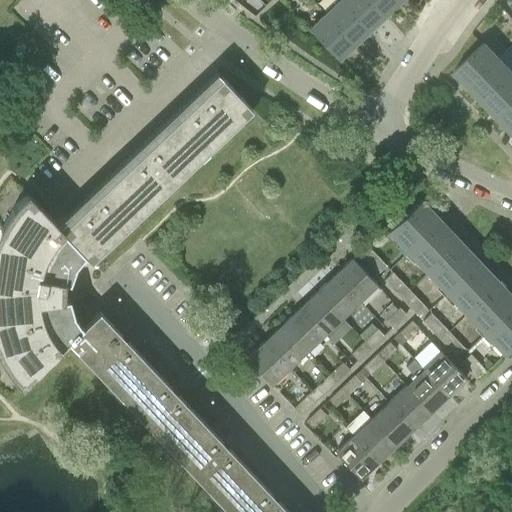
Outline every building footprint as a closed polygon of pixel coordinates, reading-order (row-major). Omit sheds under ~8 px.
[(369,30),(340,0),(339,0),(325,14),(354,44),(369,30)] [(384,16),(369,0),(340,0),(369,30),(384,16)] [(400,1),(398,0),(369,0),(384,16),(400,1)] [(325,14),(310,28),(338,59),(354,44),(325,14)] [(507,50),(493,34),(485,42),(455,70),(469,86),(507,50)] [(511,73),(511,54),(507,50),(469,86),(483,101),(511,73)] [(511,102),(511,73),(483,101),(498,116),(511,102)] [(252,109),(222,77),(199,99),(194,94),(186,101),(191,106),(168,128),(198,159),(252,109)] [(511,102),(498,116),(511,131),(511,102)] [(114,179),(145,210),(198,159),(168,128),(146,149),(140,144),(133,151),(138,156),(114,179)] [(56,223),(85,255),(91,261),(145,210),(114,179),(92,200),(87,194),(79,201),(85,207),(74,217),(68,212),(56,223)] [(22,385),(69,339),(70,340),(74,336),(71,333),(77,328),(79,331),(92,318),(90,316),(85,308),(84,306),(82,299),(82,296),(64,299),(64,281),(70,282),(75,266),(85,255),(56,223),(28,193),(13,208),(2,225),(0,229),(0,353),(7,367),(22,385)] [(441,220),(428,206),(421,199),(389,231),(408,252),(441,220)] [(428,272),(460,241),(441,220),(408,252),(428,272)] [(447,293),(480,261),(460,241),(428,272),(447,293)] [(370,248),(362,256),(378,273),(386,265),(370,248)] [(378,284),(352,257),(335,274),(360,300),(378,284)] [(466,313),(499,282),(480,261),(447,293),(466,313)] [(384,280),(400,298),(409,289),(393,272),(384,280)] [(317,291),(343,317),(360,300),(335,274),(317,291)] [(486,334),(511,308),(511,295),(499,282),(466,313),(486,334)] [(409,289),(400,298),(417,315),(426,307),(409,289)] [(300,307),(325,333),(343,317),(317,291),(300,307)] [(282,324),(308,350),(325,333),(300,307),(282,324)] [(406,315),(399,308),(386,320),(393,328),(406,315)] [(511,347),(511,308),(486,334),(481,339),(491,349),(496,345),(505,354),(511,347)] [(150,364),(100,311),(92,318),(79,331),(77,328),(71,333),(74,336),(70,340),(119,393),(150,364)] [(432,313),(430,314),(423,321),(440,338),(448,330),(432,313)] [(418,328),(411,321),(398,333),(405,341),(418,328)] [(265,340),(290,367),(308,350),(282,324),(265,340)] [(365,340),(372,347),(384,336),(377,329),(365,340)] [(465,348),(448,330),(440,338),(456,356),(465,348)] [(247,357),(272,384),(290,367),(265,340),(247,357)] [(358,360),(372,347),(365,340),(351,353),(358,360)] [(377,354),(383,361),(396,349),(389,342),(377,354)] [(448,395),(466,378),(441,351),(423,368),(448,395)] [(370,374),(383,361),(377,354),(363,366),(370,374)] [(462,362),(478,380),(487,372),(486,370),(481,366),(470,354),(462,362)] [(488,360),(481,366),(486,370),(492,364),(488,360)] [(331,373),(337,380),(349,369),(342,362),(331,373)] [(200,418),(178,394),(150,364),(119,393),(169,447),(200,418)] [(423,368),(406,385),(431,411),(448,395),(423,368)] [(337,380),(331,373),(316,386),(323,394),(337,380)] [(431,411),(406,385),(396,374),(379,391),(388,401),(414,428),(431,411)] [(342,387),(348,394),(361,382),(355,375),(342,387)] [(348,394),(342,387),(329,400),(336,407),(348,394)] [(294,408),(301,415),(314,401),(307,394),(294,408)] [(414,428),(388,401),(371,418),(396,444),(414,428)] [(320,408),(306,420),(313,428),(327,415),(320,408)] [(345,426),(353,434),(379,461),(396,444),(371,418),(363,409),(345,426)] [(251,471),(223,442),(200,418),(169,447),(220,501),(251,471)] [(353,434),(335,451),(361,478),(379,461),(353,434)] [(289,511),(284,506),(251,471),(220,501),(229,511),(289,511)]
